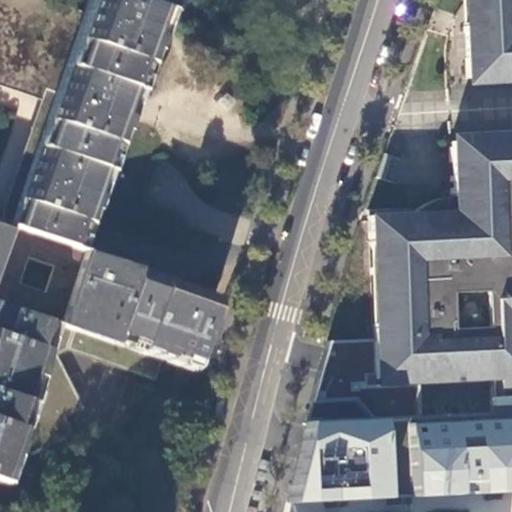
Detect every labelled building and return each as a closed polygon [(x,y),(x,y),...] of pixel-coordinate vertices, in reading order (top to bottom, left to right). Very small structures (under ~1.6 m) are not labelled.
[(129,103),(159,14),(163,15),(165,9),(168,0),(83,0),(79,13),(40,0),(0,0),(0,75),(53,95),(47,112),(11,213),(6,226),(0,223),(0,306),(56,326),(82,252),(78,251),(82,240),(129,103)] [(511,0),(465,0),(469,76),(474,76),(474,82),(511,80),(511,135),(511,136),(511,131),(457,133),(457,138),(451,139),(453,194),(438,196),(410,211),(368,213),(374,342),(376,375),(381,375),(381,381),(417,378),(418,414),(511,409),(511,0)] [(333,267),(338,248),(330,245),(325,264),(333,267)] [(101,258),(82,252),(56,326),(163,364),(164,360),(190,369),(214,298),(185,288),(143,273),(101,258)] [(12,454),(56,326),(0,306),(0,484),(2,485),(12,454)] [(163,364),(56,326),(12,454),(27,447),(31,454),(70,436),(63,417),(81,408),(54,353),(67,348),(157,380),(163,364)] [(297,483),(293,504),(308,503),(348,501),(416,498),(443,496),(511,491),(511,415),(419,422),(418,414),(417,378),(381,381),(381,375),(376,375),(374,342),(331,343),(322,382),(307,444),(297,483)] [(218,419),(223,400),(216,398),(210,417),(218,419)]
